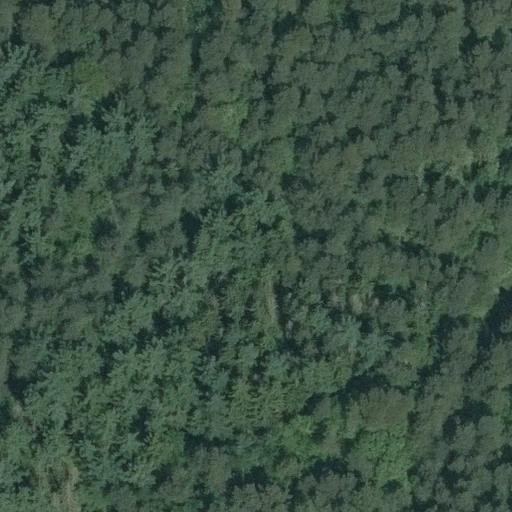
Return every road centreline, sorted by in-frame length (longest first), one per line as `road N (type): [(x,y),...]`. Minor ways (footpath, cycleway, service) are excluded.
road 1 (track): [(0,48),(511,297)]
road 2 (track): [(419,511),(511,299)]
